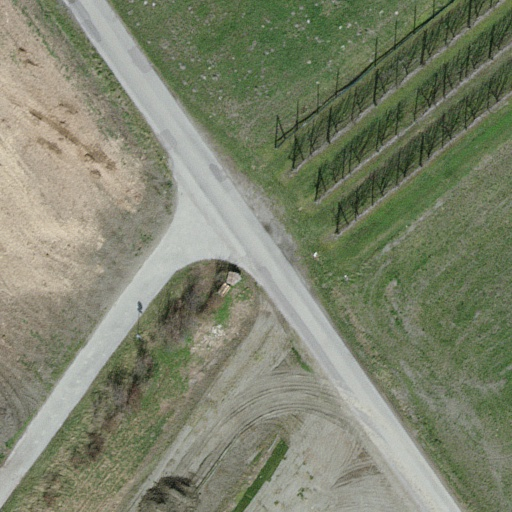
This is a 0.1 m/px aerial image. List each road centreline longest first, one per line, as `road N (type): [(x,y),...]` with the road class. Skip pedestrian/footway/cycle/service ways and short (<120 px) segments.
road 1 (unclassified): [(228,202),(446,511)]
road 2 (unclassified): [(228,202),(160,266),(0,487)]
road 3 (unclassified): [(86,0),(228,202)]
